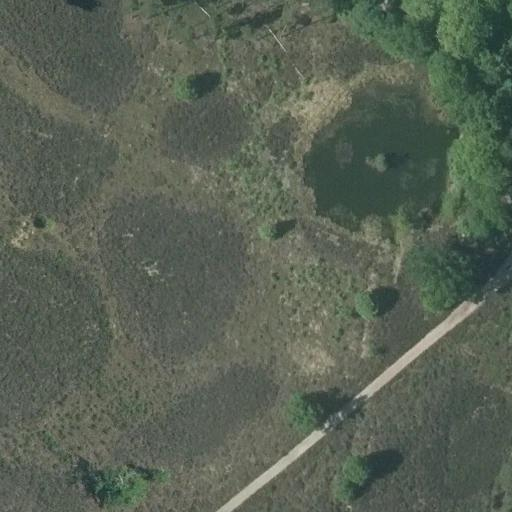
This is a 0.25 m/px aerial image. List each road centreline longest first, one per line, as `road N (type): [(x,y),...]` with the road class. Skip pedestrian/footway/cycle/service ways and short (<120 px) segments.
road 1 (track): [(223,511),(511,273)]
road 2 (track): [(382,0),(511,130)]
